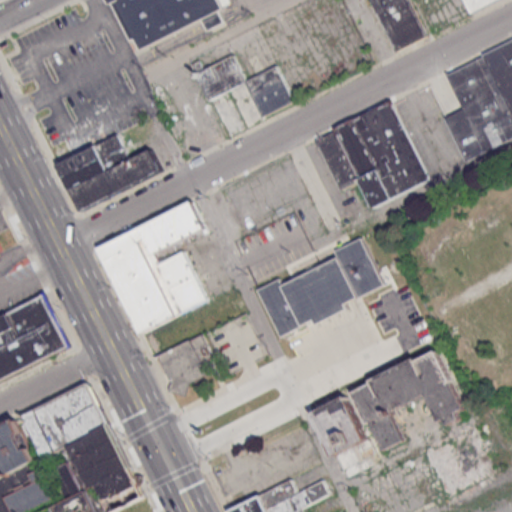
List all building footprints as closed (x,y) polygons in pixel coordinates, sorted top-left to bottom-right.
[(142,49),(203,19),(209,30),(225,22),(219,10),(225,8),(220,0),(110,0),(112,3),(115,3),(133,40),(137,38),(142,49)] [(371,0),(412,0),(429,34),(397,51),(371,0)] [(464,0),(497,0),(471,13),(464,0)] [(469,161),(511,138),(511,40),(446,76),(462,110),(446,117),(469,161)] [(192,63),(197,73),(198,76),(209,98),(246,80),(235,54),(204,70),(199,60),(192,63)] [(246,80),(276,65),(294,102),(265,117),(246,80)] [(375,206),(429,179),(393,103),(316,140),(317,142),(343,194),(364,184),(375,206)] [(84,210),(123,190),(163,170),(152,149),(130,159),(119,136),(61,165),(84,210)] [(142,333),(210,299),(185,250),(160,263),(155,253),(207,227),(193,200),(99,247),(142,333)] [(305,324),(316,319),(318,323),(349,308),(347,304),(360,297),(385,283),(378,268),(362,238),(351,243),(337,250),(340,256),(284,285),(281,278),(260,289),(283,336),(295,330),(305,324)] [(0,382),(74,346),(48,294),(0,318),(0,382)] [(162,355),(175,382),(173,388),(186,392),(190,379),(207,371),(203,362),(214,356),(203,334),(162,355)] [(438,350),(418,360),(417,357),(375,379),(376,382),(356,392),(370,422),(372,421),(386,449),(405,439),(391,411),(428,392),(442,421),(466,409),(452,380),(453,380),(438,350)] [(109,424),(90,383),(26,415),(46,456),(109,424)] [(369,438),(349,399),(350,398),(349,395),(314,413),(315,416),(316,415),(337,455),(369,438)] [(0,478),(38,460),(31,447),(28,449),(20,433),(23,432),(18,421),(0,430),(0,478)] [(41,511),(68,499),(46,456),(109,424),(132,468),(88,490),(99,511),(41,511)] [(427,451),(447,491),(465,482),(445,442),(427,451)] [(0,478),(0,511),(25,511),(56,497),(38,460),(0,478)] [(88,490),(99,511),(107,511),(144,495),(132,468),(88,490)] [(293,511),(303,507),(331,493),(325,480),(299,492),(293,480),(263,494),(234,509),(231,510),(231,511),(293,511)]
